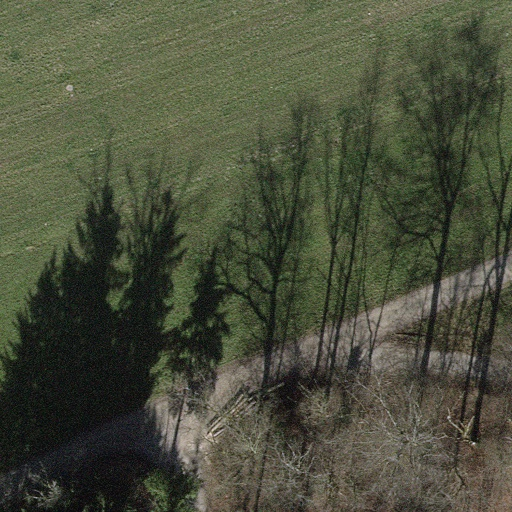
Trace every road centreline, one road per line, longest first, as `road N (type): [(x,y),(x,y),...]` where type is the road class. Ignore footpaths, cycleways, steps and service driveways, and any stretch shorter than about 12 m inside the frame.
road 1 (track): [(173,408),(511,264)]
road 2 (track): [(0,479),(173,408)]
